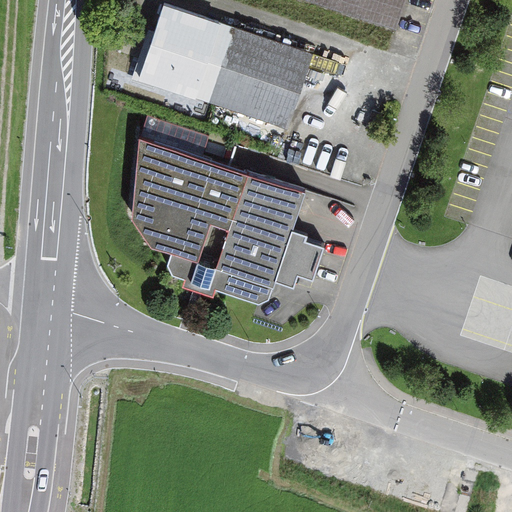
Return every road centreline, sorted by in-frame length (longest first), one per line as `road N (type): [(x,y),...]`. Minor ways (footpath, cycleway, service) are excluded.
road 1 (residential): [(458,0),(323,390)]
road 2 (secondary): [(70,0),(46,298)]
road 3 (unclassified): [(323,390),(46,298)]
road 4 (secondary): [(46,298),(23,511)]
road 5 (unknown): [(323,390),(511,449)]
road 6 (track): [(0,196),(13,0)]
